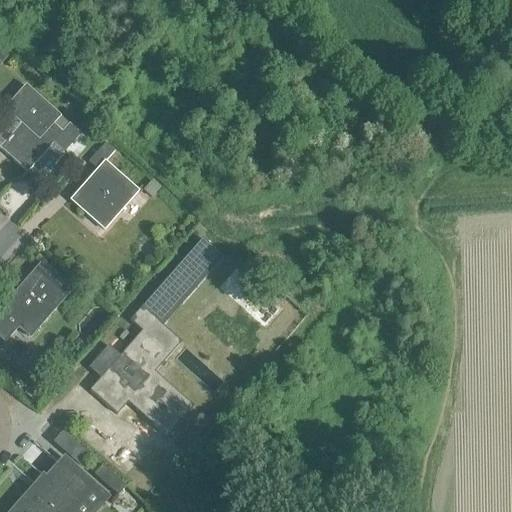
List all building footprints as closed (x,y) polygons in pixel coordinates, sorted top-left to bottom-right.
[(60,134),(52,126),(59,118),(25,86),(3,110),(20,126),(0,147),(0,150),(25,173),(51,144),(63,155),(80,136),(68,125),(60,134)] [(80,136),(63,155),(73,164),(90,145),(80,136)] [(88,163),(97,171),(113,152),(104,144),(88,163)] [(104,163),(70,202),(103,231),(137,192),(104,163)] [(152,182),(143,192),(151,199),(160,189),(152,182)] [(61,282),(53,291),(33,274),(0,311),(0,338),(4,342),(17,327),(29,337),(71,290),(61,282)] [(142,332),(118,358),(89,392),(107,408),(118,395),(166,438),(192,408),(152,373),(145,381),(137,374),(154,353),(171,347),(174,349),(179,343),(140,309),(130,321),(142,332)] [(34,385),(24,396),(36,407),(46,396),(34,385)] [(63,464),(48,482),(20,511),(76,511),(94,493),(103,501),(104,500),(63,464)]
